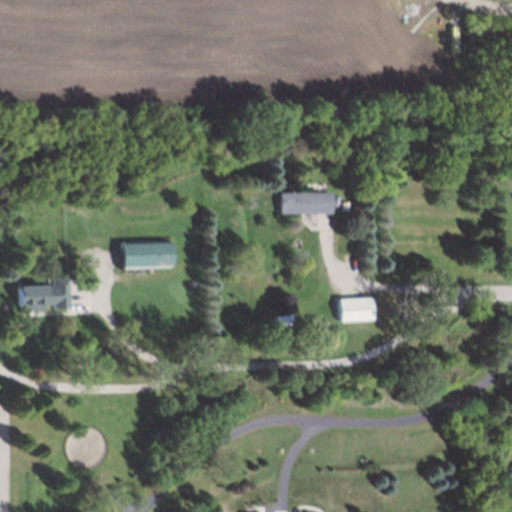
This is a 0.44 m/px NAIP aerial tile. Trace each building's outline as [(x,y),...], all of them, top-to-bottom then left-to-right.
[(327,212),(269,211),(270,190),(280,190),(280,187),(300,187),(300,190),(327,190),(327,212)] [(115,250),(166,248),(166,273),(115,276),(115,250)] [(14,297),(48,293),(49,286),(64,286),(65,314),(50,314),(50,312),(15,314),(14,297)] [(333,298),(365,296),(367,319),(334,321),(333,298)] [(274,329),(270,317),(286,312),(290,323),(274,329)]
